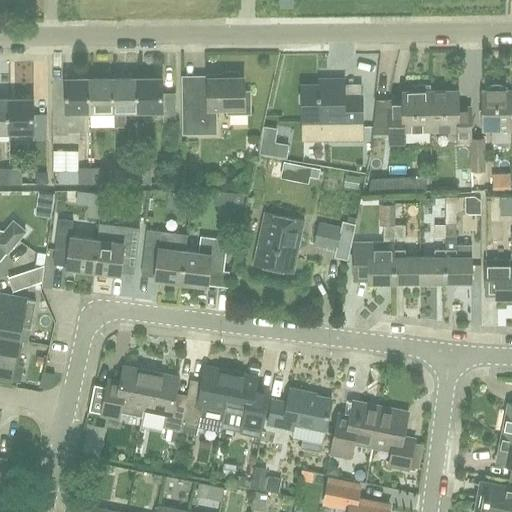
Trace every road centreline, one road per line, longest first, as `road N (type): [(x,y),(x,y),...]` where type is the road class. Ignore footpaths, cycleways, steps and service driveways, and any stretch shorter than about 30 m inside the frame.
road 1 (residential): [(511,31),(0,36)]
road 2 (residential): [(66,407),(82,333),(111,308),(450,353)]
road 3 (residential): [(428,511),(450,353)]
